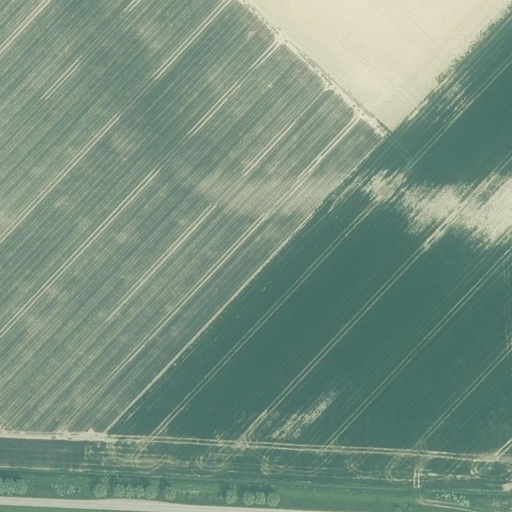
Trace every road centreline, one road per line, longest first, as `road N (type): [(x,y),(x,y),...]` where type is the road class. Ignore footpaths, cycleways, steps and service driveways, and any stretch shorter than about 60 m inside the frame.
road 1 (track): [(0,479),(391,500),(477,511)]
road 2 (unclassified): [(223,511),(0,502)]
